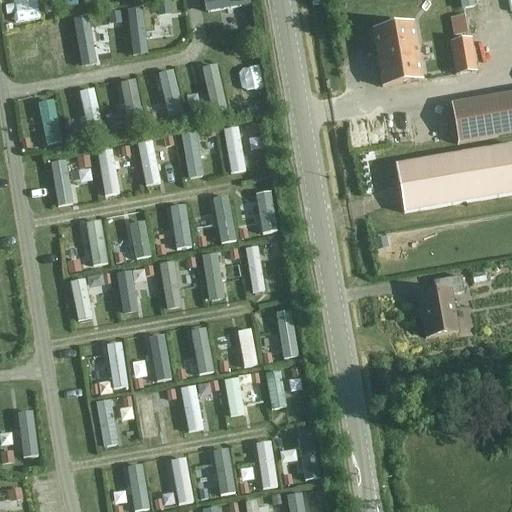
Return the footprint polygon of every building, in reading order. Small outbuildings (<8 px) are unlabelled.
[(23,9),(23,0),(13,0),(14,9),(23,9)] [(247,0),(202,0),(204,14),(249,6),(247,0)] [(123,40),(122,1),(109,1),(109,40),(123,40)] [(169,5),(157,6),(158,18),(171,16),(169,5)] [(146,56),(141,11),(124,13),(130,58),(146,56)] [(94,66),(85,18),(70,21),(79,68),(94,66)] [(462,18),(449,21),(452,39),(466,36),(462,18)] [(18,36),(45,34),(44,21),(17,23),(18,36)] [(381,89),(421,82),(412,27),(372,33),(381,89)] [(252,32),(242,34),(243,43),(254,41),(252,32)] [(459,76),(475,73),(472,56),(456,59),(459,76)] [(214,67),(199,71),(209,115),(224,111),(214,67)] [(252,68),(235,71),(242,105),(258,101),(252,68)] [(171,73),(156,77),(167,120),(182,117),(171,73)] [(143,127),(133,82),(118,86),(127,131),(143,127)] [(102,138),(91,92),(77,95),(88,141),(102,138)] [(511,96),(450,107),(457,146),(511,136),(511,96)] [(60,144),(51,103),(37,106),(45,147),(60,144)] [(197,109),(188,111),(190,118),(199,116),(197,109)] [(257,110),(246,112),(247,118),(259,116),(257,110)] [(153,114),(146,116),(149,125),(155,124),(153,114)] [(114,123),(107,125),(109,134),(116,133),(114,123)] [(257,125),(249,126),(251,136),(258,135),(257,125)] [(213,129),(206,131),(208,139),(214,138),(213,129)] [(75,130),(69,132),(71,141),(78,140),(75,130)] [(244,174),(236,130),(222,132),(230,176),(244,174)] [(201,179),(193,134),(179,137),(187,181),(201,179)] [(170,139),(163,140),(165,149),(172,148),(170,139)] [(28,141),(21,143),(22,153),(30,151),(28,141)] [(159,185),(150,144),(135,147),(144,189),(159,185)] [(403,215),(511,196),(511,147),(395,167),(403,215)] [(127,148),(120,150),(122,160),(129,158),(127,148)] [(118,196),(110,152),(95,155),(103,198),(118,196)] [(87,158),(76,160),(78,171),(89,169),(87,158)] [(72,207),(64,163),(49,166),(57,209),(72,207)] [(268,195),(254,197),(261,236),(275,234),(268,195)] [(226,199),(211,202),(219,247),(235,244),(226,199)] [(190,250),(183,208),(168,210),(175,252),(190,250)] [(106,267),(98,223),(84,225),(91,269),(106,267)] [(143,224),(128,227),(134,262),(149,259),(143,224)] [(246,231),(238,233),(240,242),(247,241),(246,231)] [(384,239),(373,242),(375,252),(386,250),(384,239)] [(204,240),(196,241),(198,250),(205,249),(204,240)] [(279,244),(271,245),(273,255),(280,254),(279,244)] [(163,248),(155,249),(157,258),(164,257),(163,248)] [(262,295),(256,250),(244,252),(251,296),(262,295)] [(236,252),(229,253),(230,262),(237,261),(236,252)] [(120,256),(112,257),(114,267),(121,266),(120,256)] [(223,302),(215,257),(200,259),(207,305),(223,302)] [(193,260),(186,261),(187,271),(195,269),(193,260)] [(77,263),(66,265),(68,276),(79,275),(77,263)] [(180,310),(173,264),(157,267),(165,313),(180,310)] [(150,268),(143,269),(145,279),(152,278),(150,268)] [(136,315),(130,274),(114,276),(120,317),(136,315)] [(109,276),(102,277),(103,286),(110,285),(109,276)] [(435,295),(416,299),(419,314),(420,314),(425,340),(458,334),(451,297),(463,295),(460,279),(432,284),(435,295)] [(91,321),(83,282),(68,285),(75,324),(91,321)] [(298,360),(290,313),(274,315),(282,362),(298,360)] [(211,375),(203,331),(188,334),(197,378),(211,375)] [(256,367),(248,332),(235,334),(243,370),(256,367)] [(171,382),(163,338),(147,341),(155,385),(171,382)] [(126,390),(120,346),(105,348),(111,392),(126,390)] [(269,355),(262,356),(264,366),(271,365),(269,355)] [(226,364),(219,365),(220,374),(227,373),(226,364)] [(298,369),(291,370),(292,379),(299,378),(298,369)] [(183,372),(176,373),(177,382),(184,381),(183,372)] [(285,410),(278,374),(264,377),(270,413),(285,410)] [(256,375),(249,376),(251,386),(258,385),(256,375)] [(140,381),(133,382),(135,392),(142,390),(140,381)] [(243,418),(237,381),(222,383),(228,421),(243,418)] [(216,383),(209,384),(211,393),(218,392),(216,383)] [(202,432),(193,388),(178,391),(187,435),(202,432)] [(173,392),(166,393),(167,402),(174,401),(173,392)] [(157,438),(151,398),(136,401),(142,441),(157,438)] [(129,399),(122,400),(123,410),(130,409),(129,399)] [(117,448),(109,403),(94,405),(102,451),(117,448)] [(32,415),(17,416),(23,461),(37,459),(32,415)] [(318,482),(312,437),(296,440),(303,484),(318,482)] [(275,490),(268,445),(255,447),(262,492),(275,490)] [(234,497),(226,452),(211,455),(219,499),(234,497)] [(11,454),(1,455),(3,465),(13,463),(11,454)] [(191,505),(184,461),(169,464),(177,507),(191,505)] [(147,511),(141,468),(126,470),(132,511),(147,511)] [(289,477),(282,478),(284,487),(291,486),(289,477)] [(246,486),(239,487),(240,497),(247,496),(246,486)] [(19,490),(9,492),(11,501),(20,500),(19,490)] [(321,491),(314,492),(315,502),(322,501),(321,491)] [(207,494),(198,496),(200,505),(208,503),(207,494)] [(301,511),(299,496),(286,498),(288,511),(301,511)] [(279,497),(271,499),(272,509),(281,507),(279,497)] [(161,502),(154,503),(154,511),(157,511),(162,511),(161,502)]
